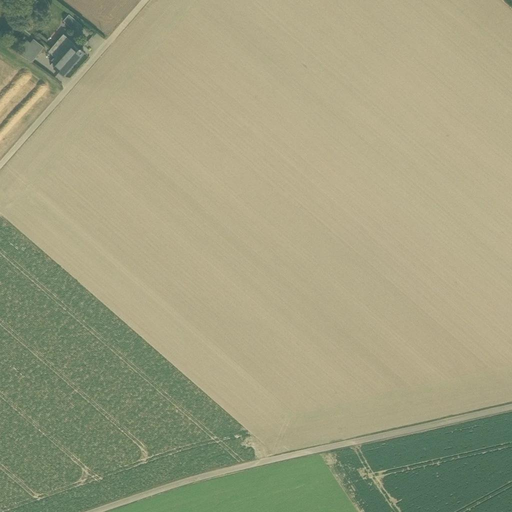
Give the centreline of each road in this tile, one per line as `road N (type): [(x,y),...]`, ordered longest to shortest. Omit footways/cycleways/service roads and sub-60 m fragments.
road 1 (unclassified): [(91,511),(272,460),(511,407)]
road 2 (unclassified): [(144,0),(0,164)]
